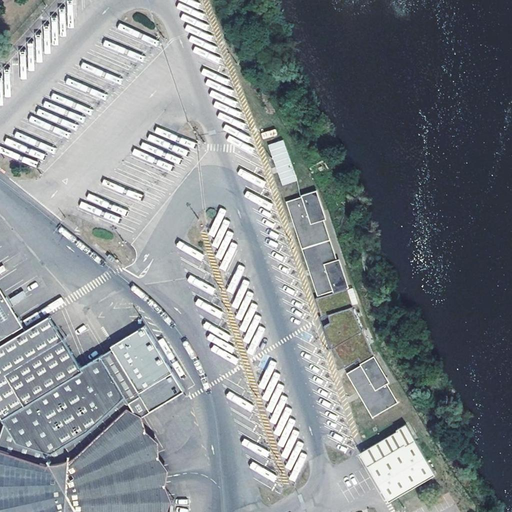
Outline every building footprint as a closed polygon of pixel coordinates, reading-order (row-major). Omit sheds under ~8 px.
[(283,140),(268,145),(277,170),(282,186),(298,180),(283,140)] [(300,200),(285,205),(292,225),(307,273),(316,300),(334,294),(335,296),(346,292),(350,290),(340,262),(338,262),(325,223),(327,222),(318,193),(300,198),(300,200)] [(0,339),(23,326),(0,287),(0,339)] [(22,291),(9,299),(13,305),(26,297),(22,291)] [(346,292),(335,296),(317,301),(322,320),(329,318),(352,311),(346,292)] [(352,311),(329,318),(332,327),(325,331),(334,352),(339,361),(367,344),(352,311)] [(183,392),(145,324),(111,344),(113,346),(81,365),(50,314),(25,329),(24,327),(23,326),(0,339),(0,413),(4,421),(0,433),(0,511),(166,511),(171,504),(164,487),(168,472),(159,459),(158,445),(145,433),(142,418),(183,392)] [(347,374),(373,420),(398,406),(388,388),(390,386),(375,360),(367,344),(339,361),(345,370),(359,362),(360,365),(347,374)] [(386,501),(389,507),(436,480),(406,429),(396,435),(397,437),(361,458),(386,501)]
